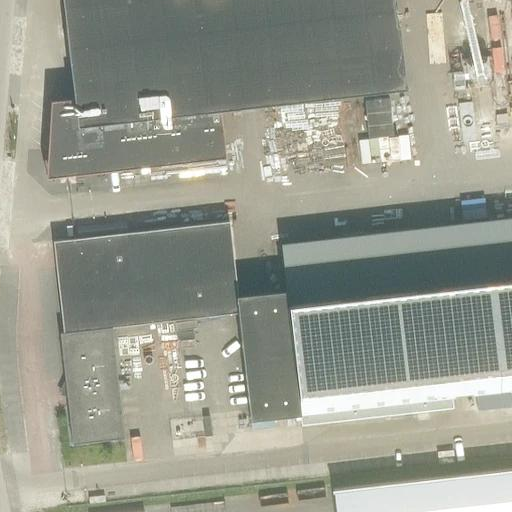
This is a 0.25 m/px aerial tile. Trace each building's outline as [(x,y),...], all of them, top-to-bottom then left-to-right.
[(393,0),(63,0),(76,98),(53,101),(47,164),(60,177),(226,158),(220,111),(406,89),(399,25),(396,25),(393,0)] [(392,134),(390,96),(361,98),(363,135),(392,134)] [(453,397),(511,390),(511,218),(282,245),(287,290),(238,296),(230,221),(54,241),(64,333),(60,333),(73,444),(125,438),(112,327),(238,313),(251,420),(301,415),(302,426),(454,409),(453,397)] [(206,437),(212,437),(210,417),(204,418),(206,437)] [(511,511),(511,470),(334,491),(336,511),(511,511)]
